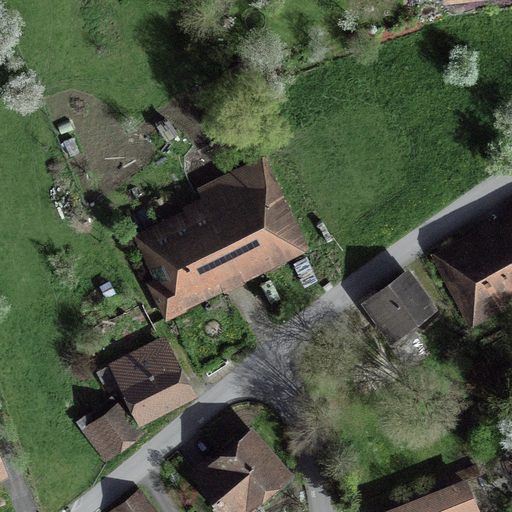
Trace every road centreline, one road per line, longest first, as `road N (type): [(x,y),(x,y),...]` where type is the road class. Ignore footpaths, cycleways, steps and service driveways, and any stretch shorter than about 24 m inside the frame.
road 1 (residential): [(511,175),(260,363)]
road 2 (residential): [(260,363),(79,511)]
road 3 (residential): [(260,363),(295,415),(322,511)]
